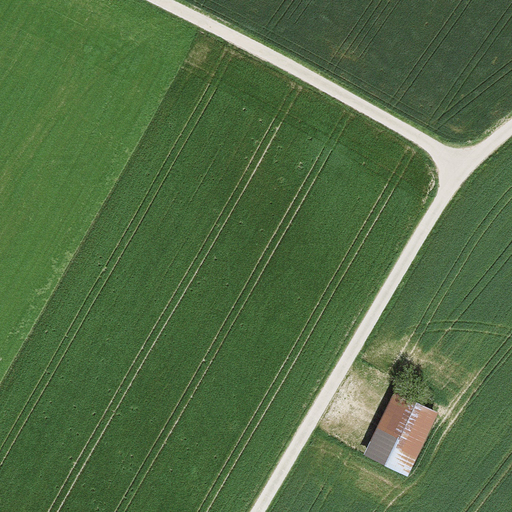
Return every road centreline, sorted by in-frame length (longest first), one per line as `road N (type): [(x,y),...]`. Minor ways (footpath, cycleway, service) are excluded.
road 1 (track): [(511,129),(456,171),(252,511)]
road 2 (track): [(456,171),(418,137),(156,0)]
